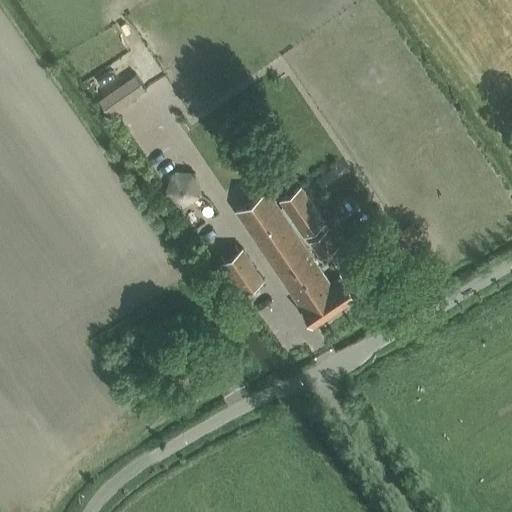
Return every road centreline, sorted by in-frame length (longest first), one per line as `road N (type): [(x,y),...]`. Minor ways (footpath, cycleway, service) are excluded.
road 1 (unclassified): [(96,511),(120,486),(193,440),(511,270)]
road 2 (unknown): [(313,381),(404,511)]
